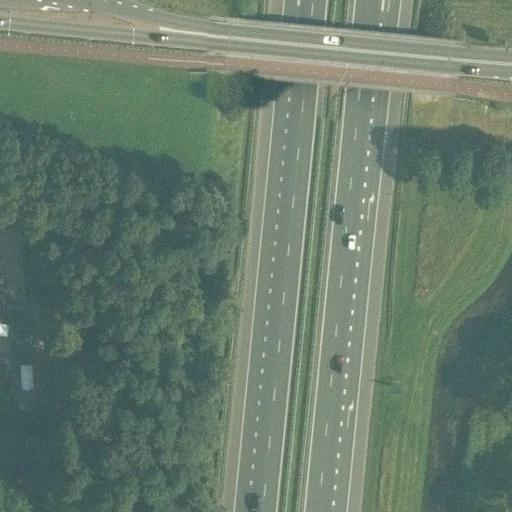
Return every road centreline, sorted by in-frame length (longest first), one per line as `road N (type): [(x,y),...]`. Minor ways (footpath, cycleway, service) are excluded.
road 1 (motorway): [(311,8),(261,511)]
road 2 (motorway): [(317,511),(367,14)]
road 3 (secondary): [(511,64),(178,32)]
road 4 (unclassified): [(62,400),(50,260),(26,221),(0,207)]
road 5 (secondary): [(0,23),(137,38),(178,32)]
